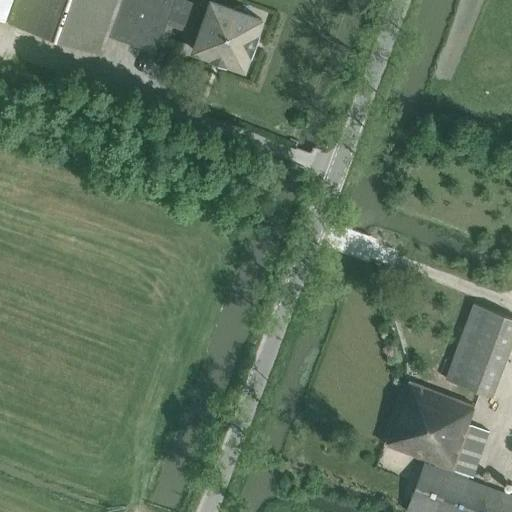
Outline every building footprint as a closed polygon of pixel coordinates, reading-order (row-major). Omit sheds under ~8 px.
[(0,0),(0,17),(8,20),(14,0),(0,0)] [(17,0),(10,21),(103,54),(110,34),(121,0),(17,0)] [(121,0),(110,34),(157,51),(169,17),(175,0),(121,0)] [(187,0),(175,0),(169,17),(204,29),(196,50),(246,67),(263,19),(213,2),(211,8),(187,0)] [(445,379),(493,397),(511,344),(511,316),(473,302),(445,379)] [(467,420),(474,402),(408,378),(384,442),(449,467),(467,420)] [(485,427),(467,420),(449,467),(467,473),(485,427)] [(422,511),(511,511),(511,494),(423,461),(406,506),(422,511)]
